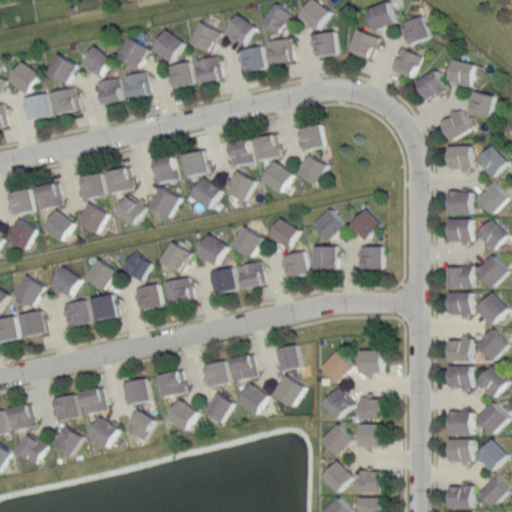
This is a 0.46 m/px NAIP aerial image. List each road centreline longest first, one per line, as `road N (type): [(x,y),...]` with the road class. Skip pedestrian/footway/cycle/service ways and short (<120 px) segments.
road 1 (residential): [(420,298),(316,306),(0,379)]
road 2 (residential): [(387,108),(412,132),(422,162),(421,511)]
road 3 (residential): [(0,164),(324,90),(362,90),(387,108)]
